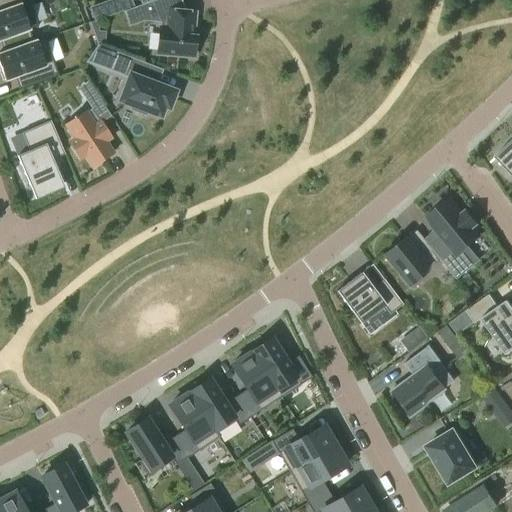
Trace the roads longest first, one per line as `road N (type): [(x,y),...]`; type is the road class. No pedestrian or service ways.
road 1 (residential): [(12,228),(94,194),(168,147),(219,70),(224,3)]
road 2 (residential): [(300,284),(84,421)]
road 3 (residential): [(300,284),(415,511)]
road 4 (residential): [(453,152),(300,284)]
